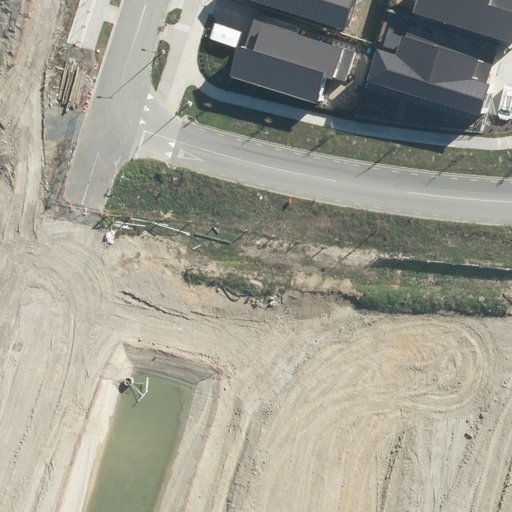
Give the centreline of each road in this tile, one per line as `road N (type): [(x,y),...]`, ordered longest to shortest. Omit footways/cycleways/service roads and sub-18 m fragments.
road 1 (unclassified): [(511,206),(309,177),(110,118)]
road 2 (tertiary): [(81,204),(0,480)]
road 3 (tertiary): [(110,118),(149,0)]
